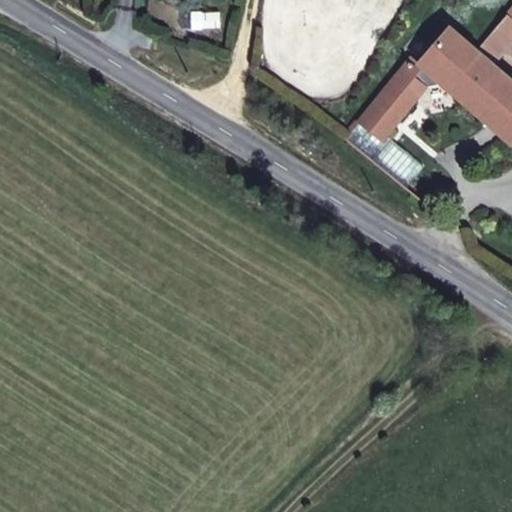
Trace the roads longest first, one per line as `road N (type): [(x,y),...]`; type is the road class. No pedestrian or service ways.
road 1 (tertiary): [(15,0),(511,310)]
road 2 (track): [(230,133),(255,0)]
